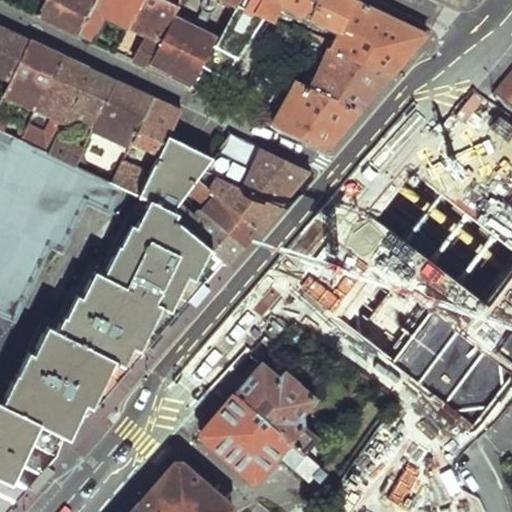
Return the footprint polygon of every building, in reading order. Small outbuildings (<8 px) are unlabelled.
[(54,24),(75,33),(92,0),(43,0),(35,15),(54,24)] [(92,0),(75,33),(91,41),(105,18),(125,28),(140,0),(92,0)] [(168,0),(140,0),(125,28),(143,36),(131,60),(145,66),(170,18),(177,4),(168,0)] [(229,0),(210,38),(216,41),(227,20),(235,3),(229,0)] [(338,31),(333,41),(330,47),(391,77),(406,58),(427,34),(356,0),(260,0),(255,11),(276,21),(283,7),(338,31)] [(170,18),(145,66),(171,78),(192,88),(215,43),(216,41),(210,38),(170,18)] [(227,20),(216,41),(215,43),(225,48),(237,25),(227,20)] [(0,76),(9,81),(28,38),(5,28),(0,25),(0,76)] [(307,36),(330,47),(333,41),(310,30),(307,36)] [(9,81),(4,91),(30,103),(19,125),(14,136),(18,138),(25,124),(34,105),(60,53),(44,45),(28,38),(9,81)] [(215,43),(192,88),(202,93),(203,91),(225,48),(215,43)] [(330,47),(311,88),(361,111),(376,93),(391,77),(330,47)] [(60,53),(34,105),(41,109),(63,120),(87,66),(72,59),(60,53)] [(87,66),(63,120),(60,126),(71,129),(80,112),(96,119),(115,79),(99,71),(87,66)] [(511,70),(495,91),(511,103),(511,70)] [(115,79),(96,119),(92,128),(128,144),(130,139),(151,95),(130,86),(115,79)] [(273,126),(326,151),(346,128),(361,111),(311,88),(298,81),(273,126)] [(151,95),(130,139),(137,143),(157,152),(166,134),(179,108),(163,101),(151,95)] [(34,105),(25,124),(31,127),(41,109),(34,105)] [(0,129),(14,136),(19,125),(0,116),(0,129)] [(25,124),(18,138),(48,152),(54,138),(31,127),(25,124)] [(60,126),(54,138),(65,142),(71,129),(60,126)] [(0,312),(14,320),(48,246),(60,251),(85,202),(108,212),(122,186),(111,180),(88,170),(76,164),(48,152),(18,138),(14,136),(0,129),(0,312)] [(257,145),(229,132),(213,151),(245,166),(257,145)] [(0,503),(9,508),(24,489),(37,474),(43,467),(51,458),(68,419),(76,400),(96,408),(222,260),(170,219),(174,201),(186,186),(194,177),(200,168),(211,155),(166,134),(157,152),(148,173),(138,193),(150,198),(136,227),(132,226),(122,247),(118,246),(103,275),(95,270),(81,297),(77,295),(67,317),(63,316),(55,330),(46,327),(32,355),(27,353),(13,385),(4,406),(0,403),(0,503)] [(54,138),(48,152),(76,164),(79,157),(82,150),(65,142),(54,138)] [(128,144),(120,161),(127,164),(137,143),(130,139),(128,144)] [(200,168),(280,206),(310,171),(310,170),(257,145),(245,166),(213,151),(211,155),(200,168)] [(79,157),(76,164),(88,170),(91,163),(79,157)] [(120,161),(111,180),(122,186),(138,193),(148,173),(127,164),(120,161)] [(194,177),(259,231),(280,206),(200,168),(194,177)] [(206,219),(243,248),(259,231),(194,177),(186,186),(214,209),(206,219)] [(170,219),(222,260),(229,265),(243,248),(206,219),(201,225),(174,201),(170,219)] [(391,364),(492,432),(511,402),(511,364),(471,336),(476,329),(435,301),(391,364)] [(262,361),(234,393),(303,452),(316,437),(303,426),(303,419),(300,416),(316,397),(285,370),(280,377),(262,361)] [(234,393),(200,432),(201,437),(250,480),(254,479),(276,453),(308,480),(312,475),(318,479),(324,471),(319,468),(318,467),(319,466),(314,461),(303,452),(234,393)] [(322,451),(314,461),(319,466),(327,455),(322,451)] [(177,457),(141,499),(153,511),(231,511),(235,508),(177,457)] [(153,511),(141,499),(130,511),(153,511)] [(4,511),(9,508),(0,503),(0,511),(4,511)]
